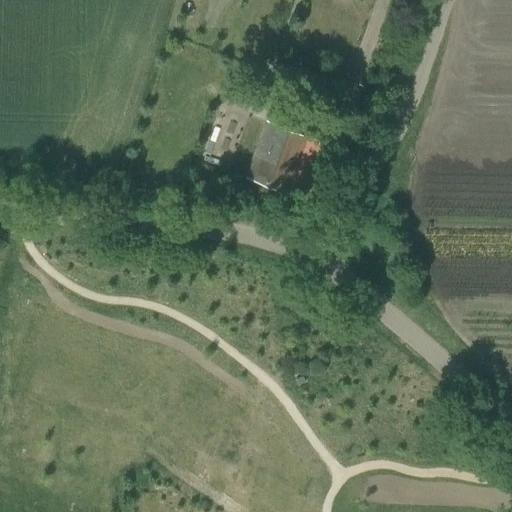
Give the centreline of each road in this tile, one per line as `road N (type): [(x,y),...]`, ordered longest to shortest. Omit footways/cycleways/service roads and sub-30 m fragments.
road 1 (unclassified): [(0,212),(194,226),(263,240),(316,265)]
road 2 (unclassified): [(316,265),(326,233),(398,133),(446,0)]
road 3 (unclassified): [(316,265),(362,294),(511,422)]
